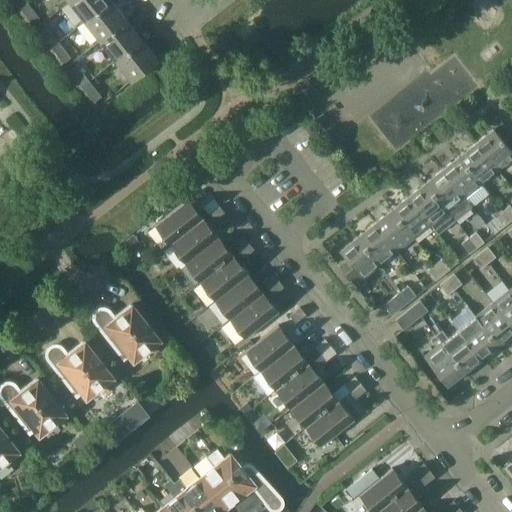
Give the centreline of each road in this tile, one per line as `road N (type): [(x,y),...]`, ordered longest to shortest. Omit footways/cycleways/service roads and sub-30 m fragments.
road 1 (residential): [(448,448),(275,238)]
road 2 (residential): [(275,238),(326,199),(274,131),(221,170)]
road 3 (residential): [(0,358),(100,279)]
